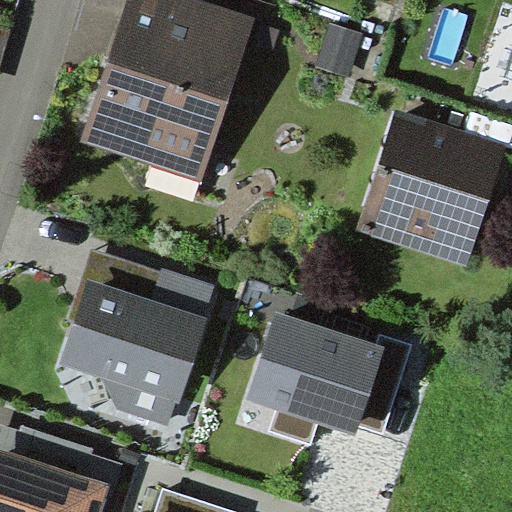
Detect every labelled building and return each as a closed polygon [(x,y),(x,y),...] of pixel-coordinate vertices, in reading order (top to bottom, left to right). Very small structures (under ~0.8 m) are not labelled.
[(254,13),(210,0),(120,0),(79,141),(205,178),(254,13)] [(511,0),(510,0),(475,105),(511,117),(511,0)] [(0,12),(0,70),(13,16),(0,12)] [(359,244),(479,277),(511,158),(511,153),(394,120),(359,244)] [(168,433),(205,330),(85,288),(57,368),(92,380),(105,411),(168,433)] [(384,346),(276,313),(248,404),(356,438),(384,346)] [(0,511),(97,511),(103,494),(0,461),(0,511)]
